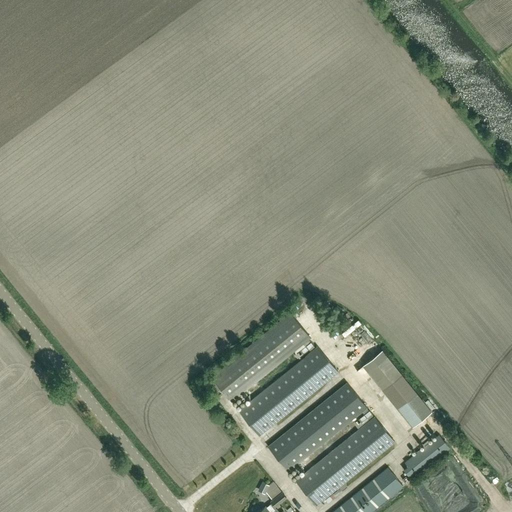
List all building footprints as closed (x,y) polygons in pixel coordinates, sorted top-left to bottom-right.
[(212,395),(221,388),(231,401),(310,337),(290,312),(211,376),(202,383),(212,395)] [(259,435),(338,371),(318,347),(239,410),(259,435)] [(382,350),(363,365),(413,426),(431,411),(382,350)] [(288,471),(367,407),(347,382),(268,446),(288,471)] [(316,505),(395,441),(375,416),(296,480),(316,505)] [(450,447),(439,434),(404,462),(408,466),(403,470),(411,479),(450,447)] [(369,511),(402,485),(388,467),(332,511),(369,511)] [(279,511),(275,507),(287,497),(278,486),(268,494),(272,500),(270,501),(272,503),(266,508),(265,507),(258,511),(279,511)]
